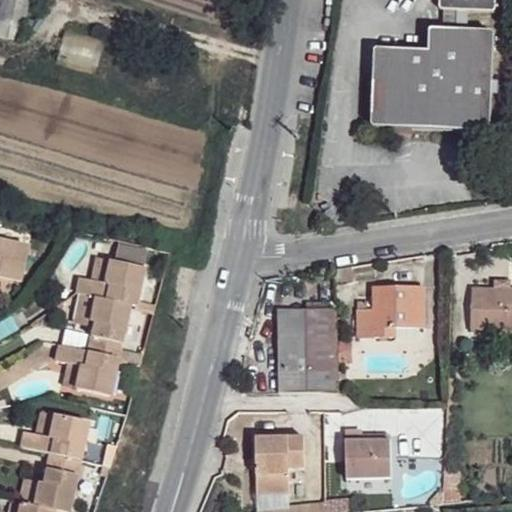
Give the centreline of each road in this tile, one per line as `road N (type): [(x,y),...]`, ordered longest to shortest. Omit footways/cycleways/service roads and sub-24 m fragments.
road 1 (residential): [(234,263),(511,219)]
road 2 (tertiary): [(234,263),(290,0)]
road 3 (tertiary): [(168,511),(234,263)]
road 4 (unknown): [(202,403),(343,402)]
